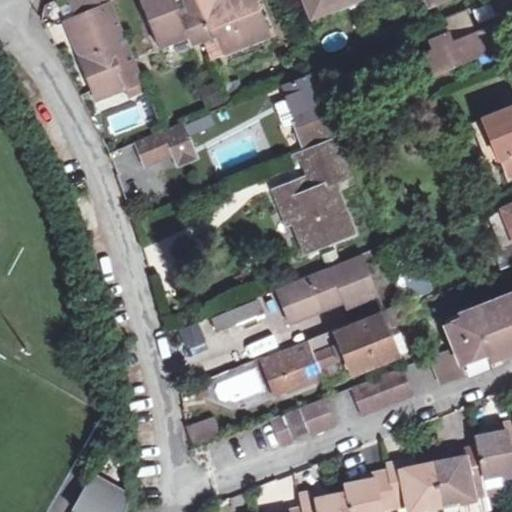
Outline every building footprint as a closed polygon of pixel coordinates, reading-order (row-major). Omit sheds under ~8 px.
[(75,18),(96,9),(92,0),(74,0),(69,2),(75,18)] [(198,0),(178,0),(182,9),(173,12),(169,3),(166,4),(163,0),(133,0),(153,48),(179,39),(184,49),(213,37),(198,0)] [(212,0),(198,0),(213,37),(216,36),(224,54),(270,35),(254,0),(221,0),(214,3),(212,0)] [(306,0),(314,19),(360,0),(306,0)] [(145,80),(112,2),(96,9),(75,18),(71,19),(85,53),(77,56),(92,91),(119,80),(123,89),(145,80)] [(466,9),(441,19),(446,32),(426,40),(430,49),(411,56),(420,79),(498,48),(489,24),(474,30),(466,9)] [(63,23),(77,56),(85,53),(71,19),(63,23)] [(337,133),(313,75),(282,88),(296,122),(305,146),(337,133)] [(96,100),(123,89),(119,80),(92,91),(96,100)] [(212,86),(199,91),(207,108),(220,103),(212,86)] [(296,122),(282,88),(270,92),(284,127),(296,122)] [(139,103),(104,117),(112,136),(147,122),(139,103)] [(511,107),(483,119),(499,158),(510,181),(511,180),(511,107)] [(182,120),(186,133),(213,126),(209,113),(182,120)] [(499,158),(483,119),(473,123),(489,163),(499,158)] [(190,147),(181,124),(134,143),(144,166),(172,154),(190,147)] [(308,192),(303,180),(275,191),(283,212),(289,209),(294,221),(307,252),(353,233),(333,186),(352,179),(335,140),(305,153),(319,187),(308,192)] [(194,158),(190,147),(172,154),(176,166),(194,158)] [(305,179),(303,180),(308,192),(319,187),(305,153),(285,161),(289,170),(299,166),(305,179)] [(501,268),(511,263),(511,205),(500,210),(507,227),(511,238),(511,243),(495,250),(501,268)] [(289,209),(283,212),(288,225),(294,221),(289,209)] [(511,241),(511,238),(507,227),(498,231),(503,245),(511,241)] [(382,311),(360,254),(279,287),(293,322),(342,302),(351,323),(382,311)] [(422,269),(404,277),(412,299),(432,291),(422,269)] [(279,287),(271,291),(286,325),(293,322),(279,287)] [(445,325),(451,340),(454,347),(430,358),(440,383),(465,372),(465,370),(461,362),(486,352),(489,360),(511,351),(511,292),(468,310),(457,314),(459,319),(445,325)] [(212,327),(260,314),(257,300),(208,313),(212,327)] [(410,319),(403,302),(382,311),(351,323),(308,340),(317,366),(337,359),(342,373),(349,370),(344,355),(351,352),(342,330),(379,315),(386,329),(410,319)] [(456,310),(457,314),(468,310),(466,305),(456,310)] [(396,357),(386,329),(379,315),(342,330),(351,352),(344,355),(349,370),(351,374),(396,357)] [(255,352),(281,346),(278,333),(252,339),(255,352)] [(308,340),(261,359),(270,381),(275,378),(282,393),(299,386),(298,381),(320,372),(317,366),(308,340)] [(511,351),(489,360),(492,367),(511,359),(511,351)] [(461,362),(465,370),(489,360),(486,352),(461,362)] [(411,394),(402,368),(349,389),(360,415),(411,394)] [(321,377),(320,372),(298,381),(299,386),(321,377)] [(275,378),(270,381),(276,395),(282,393),(275,378)] [(322,399),(270,420),(280,447),(294,441),(293,438),(309,432),(310,435),(333,426),(322,399)] [(189,426),(194,444),(217,438),(213,420),(189,426)] [(511,458),(511,422),(505,424),(507,432),(494,434),(475,438),(477,446),(484,481),(511,475),(511,461),(511,458)] [(492,426),(494,434),(507,432),(505,424),(492,426)] [(484,481),(477,446),(463,449),(464,457),(450,460),(430,464),(439,506),(473,500),(471,489),(485,486),(484,481)] [(449,452),(450,460),(464,457),(463,449),(449,452)] [(415,459),(400,462),(402,469),(416,467),(415,459)] [(411,511),(439,506),(430,464),(416,467),(402,469),(400,462),(387,465),(388,471),(393,497),(407,494),(409,503),(410,511),(411,511)] [(393,497),(388,471),(375,474),(376,480),(362,482),(344,486),(346,494),(349,511),(382,511),(381,505),(394,502),(393,497)] [(361,477),(362,482),(376,480),(375,474),(361,477)] [(119,511),(122,507),(123,505),(124,499),(124,492),(105,482),(102,486),(99,485),(97,491),(84,484),(69,511),(119,511)] [(328,490),(314,492),(315,500),(329,497),(328,490)] [(349,511),(346,494),(329,497),(315,500),(314,492),(299,495),(302,509),(302,511),(349,511)] [(394,502),(395,506),(409,503),(407,494),(393,497),(394,502)] [(381,505),(382,511),(391,511),(396,511),(395,506),(394,502),(381,505)]
